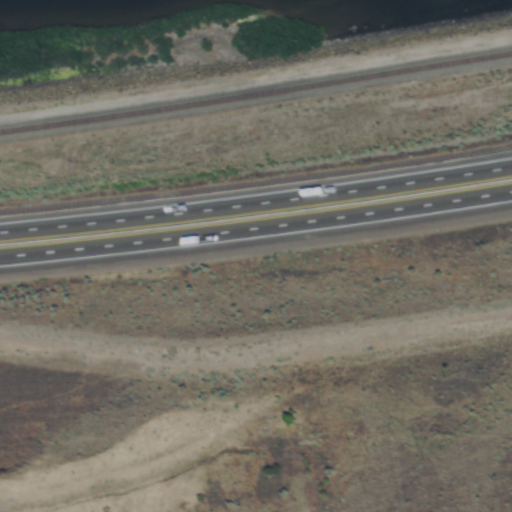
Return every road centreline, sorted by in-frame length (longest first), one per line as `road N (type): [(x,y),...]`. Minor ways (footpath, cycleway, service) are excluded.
road 1 (motorway): [(511,168),(0,232)]
road 2 (motorway): [(0,255),(511,196)]
